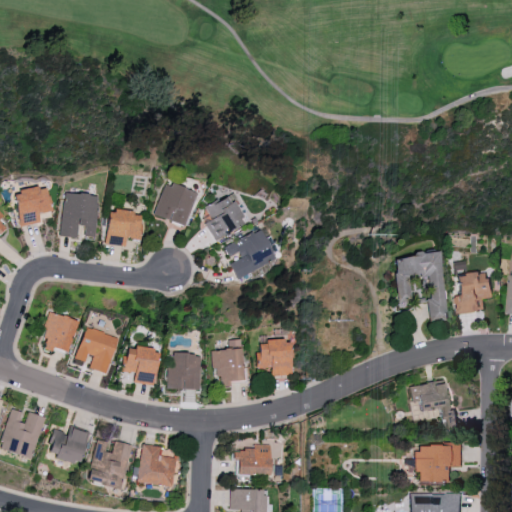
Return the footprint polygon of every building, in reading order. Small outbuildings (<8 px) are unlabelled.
[(184,226),(195,192),(163,182),(152,216),(184,226)] [(11,192),(19,226),(39,222),(37,214),(50,211),(45,186),(11,192)] [(59,236),(76,238),(77,226),(83,226),(82,236),(93,237),(97,195),(63,192),(59,236)] [(203,223),(214,241),(244,223),(226,194),(203,207),(210,219),(203,223)] [(108,209),(103,244),(123,246),(125,238),(137,240),(141,214),(108,209)] [(235,277),(274,262),(262,230),(222,245),(226,257),(236,253),(239,259),(229,263),(235,277)] [(446,319),(439,252),(392,257),(396,300),(409,299),(407,277),(425,275),(430,321),(446,319)] [(491,297),(488,270),(455,274),(458,296),(452,297),(454,313),(483,310),(482,298),(491,297)] [(65,352),(74,320),(48,313),(38,349),(50,352),(51,349),(65,352)] [(105,373),(115,337),(82,327),(73,359),(83,362),(85,355),(91,356),(88,369),(105,373)] [(270,375),(290,375),(289,341),(255,342),(256,368),(269,368),(270,375)] [(124,346),(121,372),(130,373),(129,382),(153,385),(157,350),(124,346)] [(242,381),(241,349),(211,350),(213,387),(229,386),(229,382),(242,381)] [(181,389),(198,390),(200,354),(167,353),(166,389),(181,389)] [(408,386),(412,411),(419,410),(420,420),(439,417),(442,434),(459,432),(455,409),(448,410),(443,381),(408,386)] [(43,417),(27,412),(23,423),(18,422),(21,413),(9,409),(0,438),(0,450),(30,460),(43,417)] [(77,465),(87,433),(68,427),(66,434),(52,429),(44,454),(77,465)] [(121,489),(129,445),(113,441),(110,453),(104,451),(106,442),(94,440),(86,482),(121,489)] [(460,444),(414,445),(414,473),(418,473),(418,482),(450,481),(450,466),(460,466),(460,444)] [(140,445),(136,482),(171,486),(175,450),(140,445)] [(231,450),(232,460),(235,460),(236,476),(269,475),(268,445),(252,445),(252,449),(231,450)] [(263,511),(264,490),(229,489),(228,509),(237,509),(237,511),(263,511)] [(459,511),(460,493),(409,493),(408,511),(459,511)]
